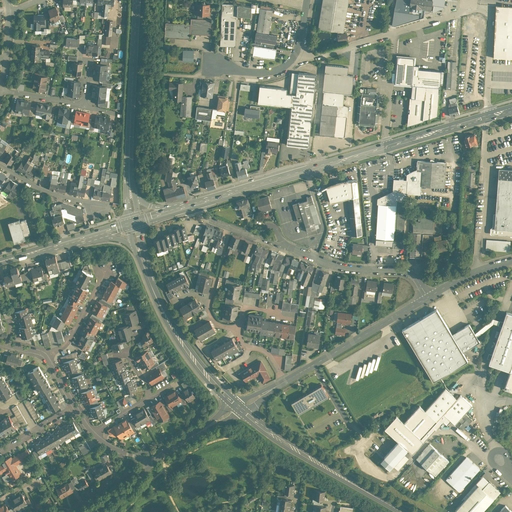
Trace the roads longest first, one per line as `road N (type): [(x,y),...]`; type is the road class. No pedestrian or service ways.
road 1 (primary): [(187,205),(386,147)]
road 2 (tertiary): [(402,511),(239,408)]
road 3 (tertiary): [(136,0),(129,187)]
road 4 (tertiary): [(239,408),(181,341),(140,253)]
road 5 (residential): [(284,381),(427,297)]
road 6 (unclassified): [(286,247),(343,267),(403,271),(427,297)]
road 7 (primary): [(386,147),(511,109)]
